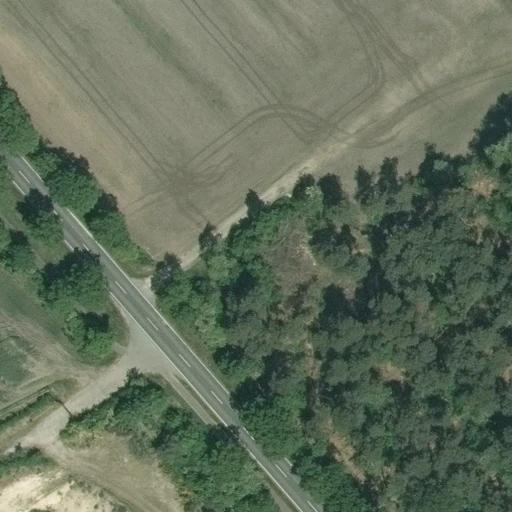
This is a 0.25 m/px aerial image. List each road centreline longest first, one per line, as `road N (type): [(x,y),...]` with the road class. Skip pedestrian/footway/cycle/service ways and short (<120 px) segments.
road 1 (track): [(506,0),(356,133),(131,300)]
road 2 (secondary): [(316,511),(0,150)]
road 3 (track): [(0,505),(67,465),(156,511)]
